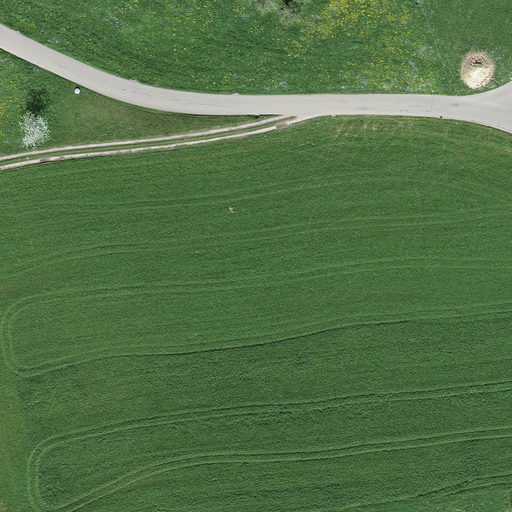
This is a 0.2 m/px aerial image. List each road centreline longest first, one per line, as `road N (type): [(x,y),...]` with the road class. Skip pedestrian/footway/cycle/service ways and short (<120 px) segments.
road 1 (unclassified): [(0,36),(159,98),(491,113)]
road 2 (track): [(319,104),(248,128),(0,163)]
